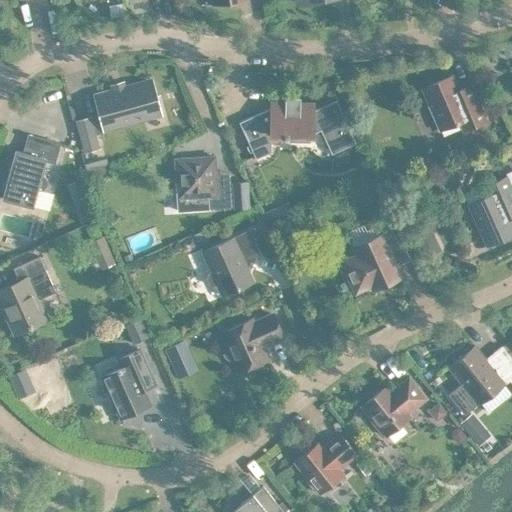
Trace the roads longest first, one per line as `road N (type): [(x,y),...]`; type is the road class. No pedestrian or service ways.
road 1 (residential): [(511,278),(349,349),(235,460),(183,478),(99,478),(53,460),(0,413)]
road 2 (residential): [(0,86),(44,57),(99,41),(387,38),(511,12)]
